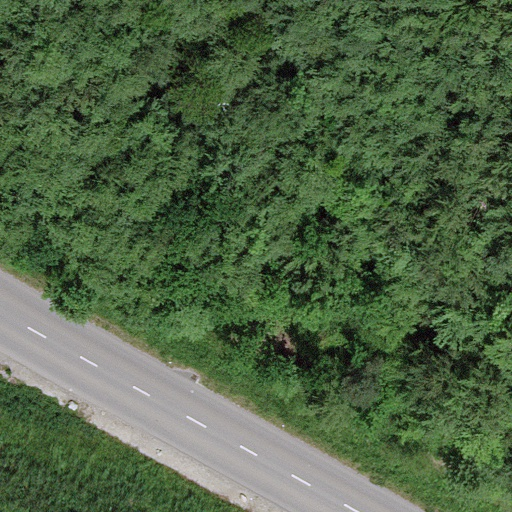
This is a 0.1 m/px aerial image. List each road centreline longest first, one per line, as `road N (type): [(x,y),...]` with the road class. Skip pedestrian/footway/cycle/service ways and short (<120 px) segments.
road 1 (track): [(228,0),(453,304),(511,327)]
road 2 (unclassified): [(354,511),(0,311)]
